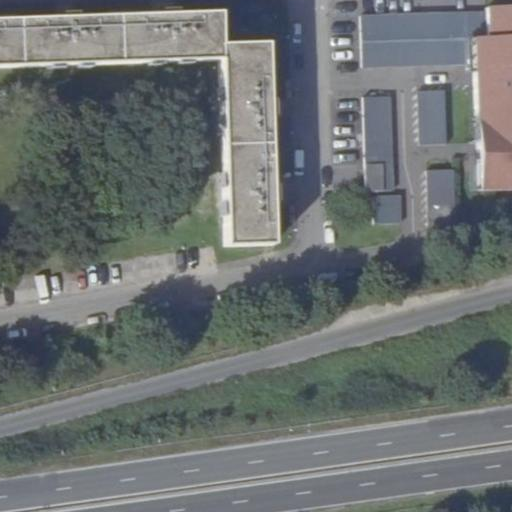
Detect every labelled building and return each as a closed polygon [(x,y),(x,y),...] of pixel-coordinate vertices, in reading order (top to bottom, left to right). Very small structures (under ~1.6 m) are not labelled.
[(511,2),(509,3),(509,7),(384,14),(385,65),(499,58),(507,187),(511,186),(511,2)] [(0,19),(0,67),(234,58),(240,240),(287,237),(280,39),(230,39),(229,11),(0,19)] [(463,139),(461,87),(435,88),(436,140),(463,139)] [(409,184),(406,93),(379,94),(382,185),(409,184)] [(473,229),(471,164),(444,165),(446,230),(473,229)] [(418,216),(417,189),(390,190),(391,216),(418,216)]
